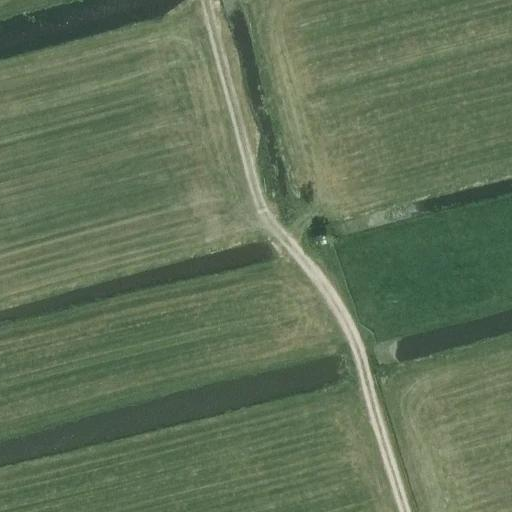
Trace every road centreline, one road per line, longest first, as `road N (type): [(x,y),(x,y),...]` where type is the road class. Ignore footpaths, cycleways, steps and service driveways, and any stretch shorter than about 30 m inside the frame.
road 1 (track): [(406,511),(352,339),(324,282),(263,222),(205,0)]
road 2 (track): [(293,251),(318,211),(511,146)]
